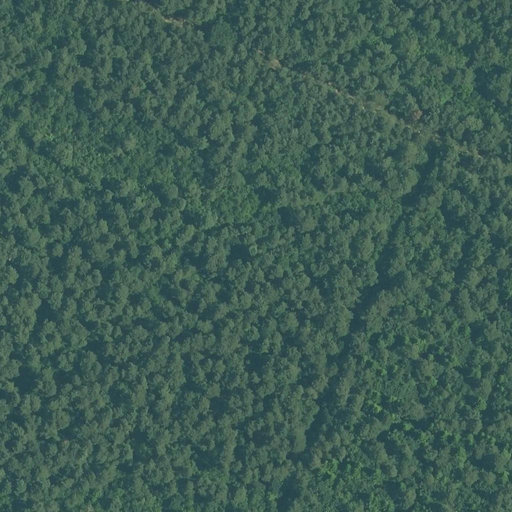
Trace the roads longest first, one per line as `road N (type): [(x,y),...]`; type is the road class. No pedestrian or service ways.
road 1 (track): [(511,167),(126,0)]
road 2 (track): [(436,135),(277,511)]
